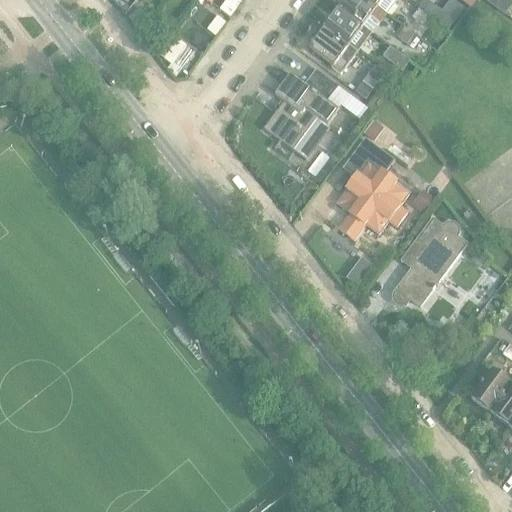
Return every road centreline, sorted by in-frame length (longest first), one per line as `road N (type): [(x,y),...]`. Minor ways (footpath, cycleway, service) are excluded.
road 1 (residential): [(488,511),(264,225),(219,226)]
road 2 (tertiary): [(440,511),(219,226)]
road 3 (residential): [(153,150),(240,58),(281,0)]
road 4 (tertiary): [(153,150),(35,0)]
